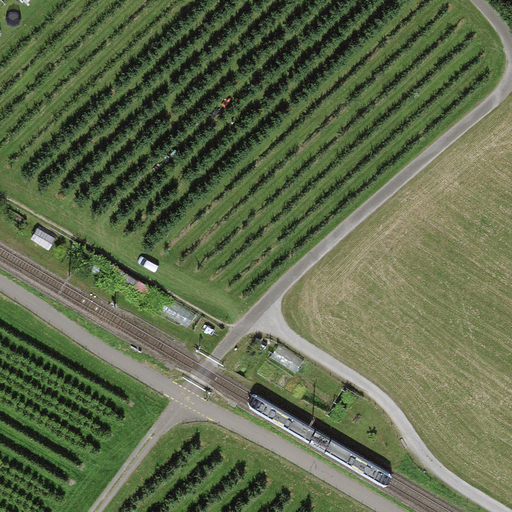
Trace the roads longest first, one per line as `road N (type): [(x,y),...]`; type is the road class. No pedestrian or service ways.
road 1 (track): [(511,77),(254,314)]
road 2 (track): [(501,511),(443,475),(372,390),(254,314)]
road 3 (track): [(185,397),(100,511)]
